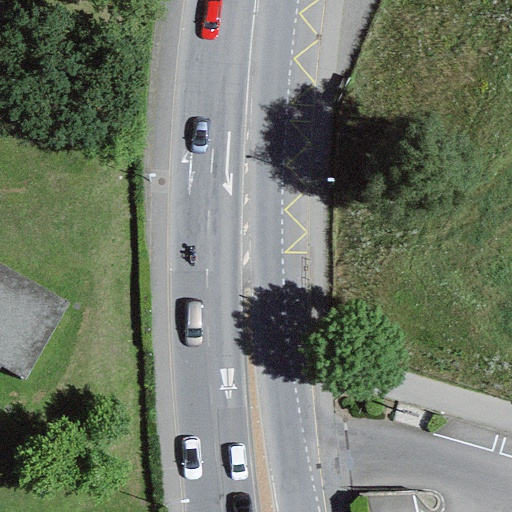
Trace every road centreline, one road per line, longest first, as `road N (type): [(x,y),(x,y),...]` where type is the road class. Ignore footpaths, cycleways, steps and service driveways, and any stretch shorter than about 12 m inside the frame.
road 1 (primary): [(250,14),(212,242),(217,511)]
road 2 (primary): [(296,511),(266,274),(250,14)]
